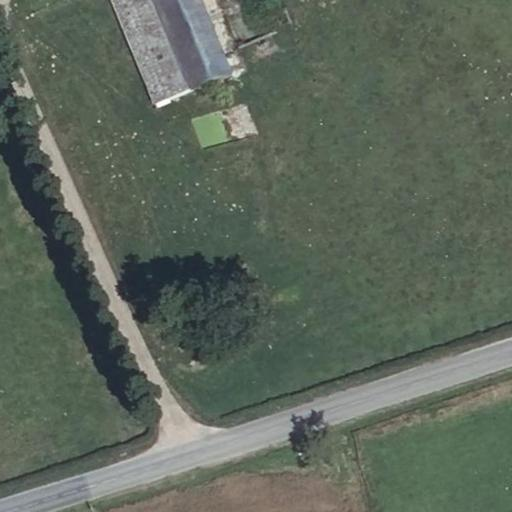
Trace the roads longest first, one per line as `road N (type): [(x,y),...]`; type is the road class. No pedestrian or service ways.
road 1 (tertiary): [(0,510),(511,349)]
road 2 (unknown): [(132,468),(3,0)]
